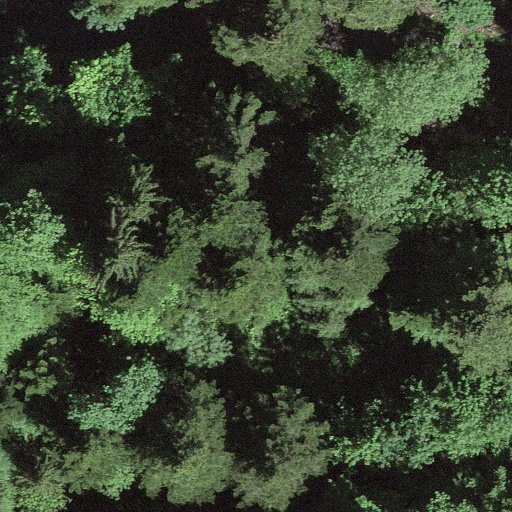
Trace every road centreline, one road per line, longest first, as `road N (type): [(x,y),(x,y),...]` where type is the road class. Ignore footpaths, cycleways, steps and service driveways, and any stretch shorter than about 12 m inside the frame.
road 1 (track): [(511,63),(270,28),(0,36)]
road 2 (track): [(249,511),(431,471),(511,440)]
